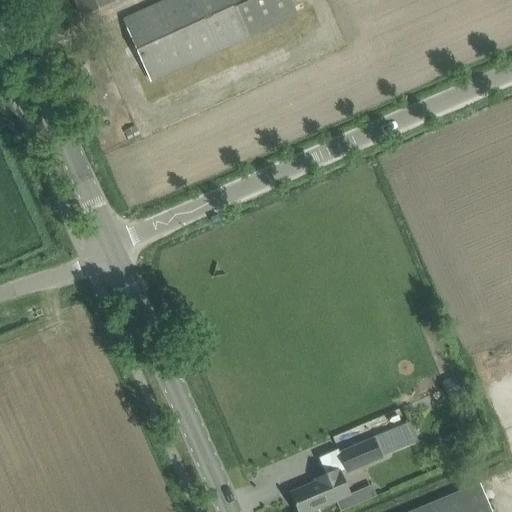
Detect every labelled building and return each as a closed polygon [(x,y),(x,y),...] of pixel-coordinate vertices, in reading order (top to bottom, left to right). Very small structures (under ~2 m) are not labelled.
[(74,0),(82,17),(101,9),(116,2),(115,0),(74,0)] [(151,81),(249,36),(297,15),(290,0),(168,0),(124,20),(151,81)] [(330,454),(336,470),(344,466),(347,473),(416,442),(408,422),(330,454)] [(339,473),(335,475),(334,472),(315,480),(317,483),(291,493),(298,511),(308,511),(349,495),(339,473)] [(491,511),(480,484),(412,511),(491,511)]
